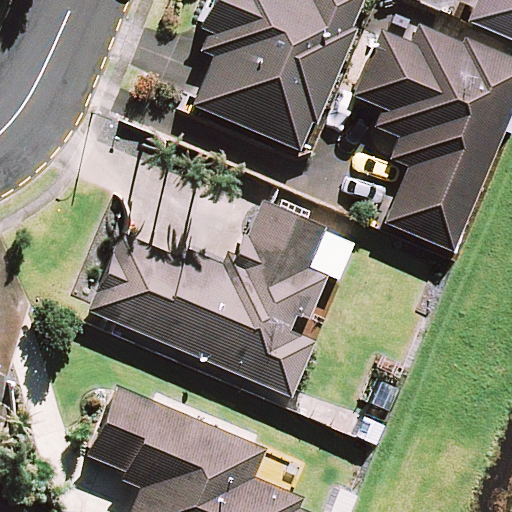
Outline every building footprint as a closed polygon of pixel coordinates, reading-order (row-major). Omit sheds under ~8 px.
[(203,57),(182,106),(287,150),(347,12),(319,0),(198,0),(187,28),(199,33),(191,52),(203,57)] [(511,0),(469,0),(463,16),(511,37),(511,0)] [(373,223),(441,253),(511,87),(511,62),(452,38),(450,44),(407,26),(399,45),(368,32),(340,96),(371,110),(364,128),(389,139),(379,161),(396,168),(373,223)] [(111,233),(77,312),(281,399),(305,344),(275,331),(281,318),(297,324),(317,277),(297,268),(314,229),(252,202),(236,238),(232,236),(218,268),(175,250),(171,258),(111,233)] [(243,478),(254,451),(106,389),(78,456),(113,471),(109,480),(127,488),(116,511),(298,511),(288,508),(292,499),(243,478)]
